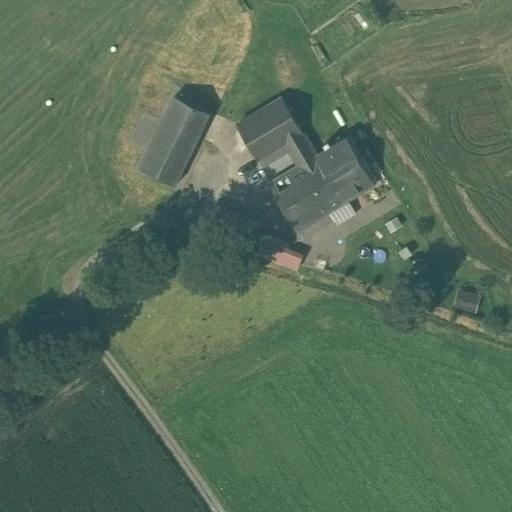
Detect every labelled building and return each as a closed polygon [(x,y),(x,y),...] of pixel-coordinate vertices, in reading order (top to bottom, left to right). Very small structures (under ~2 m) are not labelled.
[(175,97),(163,121),(198,138),(210,113),(175,97)] [(282,98),(237,124),(258,159),(285,142),(300,166),(317,156),(282,98)] [(176,185),(198,138),(163,121),(141,168),(176,185)] [(300,166),(272,183),(300,229),(374,185),(375,184),(347,138),(317,156),(300,166)] [(199,207),(191,226),(204,231),(211,212),(199,207)] [(290,244),(256,231),(249,250),(297,269),(303,255),(288,249),(290,244)] [(480,311),(484,293),(461,287),(456,306),(480,311)]
